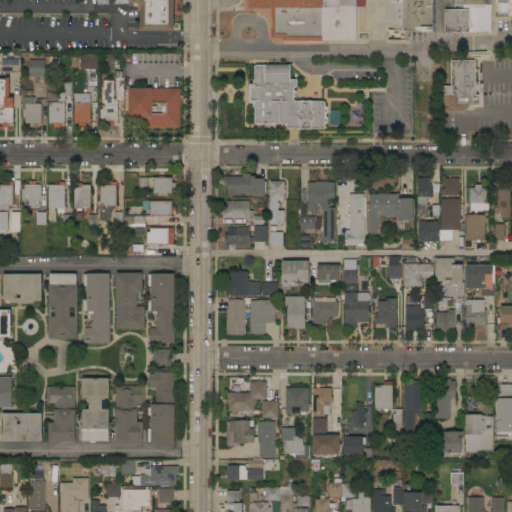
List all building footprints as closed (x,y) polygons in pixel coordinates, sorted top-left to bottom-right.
[(174,0),(174,31),(140,31),(140,3),(132,3),(132,1),(127,1),(127,0),(174,0)] [(404,0),(365,0),(365,7),(355,7),(355,40),(322,40),(322,41),(282,41),(282,38),(271,38),(270,8),(248,8),(248,0),(434,0),(434,32),(417,32),(417,30),(404,31),(404,0)] [(454,0),(511,0),(511,16),(508,16),(508,13),(497,13),(497,0),(491,0),(491,32),(444,32),(444,9),(468,9),(468,8),(462,8),(462,5),(454,5),(454,0)] [(79,69),(79,55),(98,55),(97,69),(79,69)] [(0,72),(0,59),(20,59),(20,72),(0,72)] [(28,60),(44,60),(44,77),(28,77),(28,60)] [(474,95),(479,95),(479,103),(457,103),(457,94),(441,94),(441,86),(450,86),(450,60),(474,60),(474,95)] [(254,67),(254,66),(255,65),(289,65),(289,80),(296,80),(296,86),(294,87),(292,89),(293,91),(295,91),(296,96),(294,97),(292,99),(295,101),(323,101),(324,102),(325,104),(325,106),(326,106),(326,108),(327,108),(327,113),(327,114),(325,114),(325,116),(326,116),(326,117),(327,117),(327,122),(326,122),(326,124),(324,124),(324,127),(324,129),(323,129),(288,129),(286,127),(286,126),(286,124),(266,123),(266,126),(260,126),(260,124),(256,124),(254,123),(254,121),(254,107),(252,107),(252,103),(249,103),(249,99),(248,96),(247,92),(249,87),(249,84),(252,84),(252,80),(254,80),(254,67)] [(0,79),(5,79),(5,77),(9,77),(8,97),(13,97),(13,123),(8,123),(8,127),(2,127),(2,123),(0,123),(0,79)] [(60,78),(71,78),(71,96),(64,96),(64,123),(60,123),(60,128),(53,128),(53,123),(48,123),(48,102),(58,102),(58,99),(60,99),(60,78)] [(113,123),(113,127),(106,127),(106,123),(102,123),(102,119),(100,119),(100,110),(102,110),(102,105),(104,105),(104,104),(102,104),(102,87),(103,87),(103,81),(113,81),(113,98),(116,98),(116,78),(123,78),(123,101),(118,101),(118,123),(113,123)] [(128,88),(151,88),(151,89),(179,89),(179,127),(142,127),(142,118),(128,118),(128,88)] [(90,123),(85,123),(85,127),(79,127),(79,124),(74,124),(74,94),(89,94),(90,123)] [(41,123),(36,123),(36,127),(30,127),(30,123),(25,123),(25,118),(22,118),(22,109),(22,98),(34,97),(34,104),(41,104),(41,123)] [(242,177),(242,173),(252,174),(252,176),(255,176),(255,178),(264,178),(264,182),(266,182),(266,194),(264,194),(264,195),(249,195),(249,194),(237,193),(237,195),(227,195),(227,187),(223,187),(223,176),(242,177)] [(153,178),(158,178),(158,176),(164,176),(164,178),(171,178),(171,183),(175,183),(175,188),(171,188),(171,193),(167,193),(167,196),(157,196),(157,194),(153,194),(153,178)] [(427,197),(426,214),(416,214),(417,185),(416,185),(416,176),(430,177),(429,185),(431,185),(431,197),(427,197)] [(458,195),(440,196),(440,189),(444,189),(444,178),(458,178),(458,195)] [(40,207),(31,207),(31,205),(24,205),(24,200),(22,200),(22,189),(24,189),(24,183),(29,184),(29,181),(35,181),(35,185),(40,185),(40,207)] [(269,193),(268,193),(268,189),(269,189),(269,181),(283,182),(283,189),(285,189),(285,193),(284,193),(284,200),(277,200),(277,203),(279,203),(279,208),(278,208),(278,210),(284,210),(284,225),(270,225),(270,222),(269,222),(269,193)] [(0,184),(7,184),(7,182),(13,182),(13,206),(8,206),(8,212),(7,212),(7,213),(11,213),(11,212),(17,212),(17,244),(11,244),(11,219),(8,219),(8,231),(0,231),(0,184)] [(48,185),(51,185),(51,184),(59,184),(59,182),(64,182),(64,213),(57,213),(57,208),(48,209),(48,185)] [(115,206),(99,206),(99,184),(111,184),(111,182),(116,182),(115,206)] [(90,208),(86,208),(86,211),(83,211),(83,208),(74,208),(74,188),(78,188),(78,183),(82,183),(82,185),(90,185),(90,208)] [(322,185),(322,183),(326,183),(326,188),(328,190),(328,193),(326,194),(326,203),(329,205),(329,209),(327,212),(322,212),(320,209),(320,205),(318,205),(318,204),(316,204),(316,211),(307,211),(307,203),(307,185),(322,185)] [(496,184),(510,184),(509,218),(500,218),(500,212),(493,212),(493,204),(496,204),(496,184)] [(469,188),(474,188),(474,185),(480,185),(480,188),(486,188),(486,203),(482,203),(482,211),(470,211),(470,203),(469,203),(469,188)] [(367,194),(370,194),(370,193),(374,193),(374,194),(378,194),(378,193),(386,193),(386,194),(396,194),(398,194),(398,198),(412,198),(413,220),(397,220),(397,217),(380,217),(381,224),(377,224),(377,233),(368,233),(367,194)] [(441,198),(460,198),(459,230),(441,230),(441,198)] [(149,216),(149,201),(172,201),(172,207),(175,207),(175,211),(171,211),(171,216),(149,216)] [(223,218),(223,207),(227,207),(227,201),(249,201),(249,211),(253,211),(253,216),(249,216),(249,218),(223,218)] [(348,207),(363,207),(364,235),(362,235),(362,238),(364,238),(364,244),(363,244),(363,248),(357,248),(357,249),(355,249),(355,248),(353,248),(353,243),(346,244),(346,242),(345,242),(344,240),(346,240),(346,238),(344,238),(344,236),(346,236),(346,235),(345,235),(345,230),(349,230),(348,207)] [(137,216),(137,213),(139,213),(139,216),(145,216),(145,227),(123,228),(123,227),(123,224),(124,224),(124,216),(137,216)] [(465,215),(484,215),(484,241),(465,240),(465,215)] [(314,217),(314,233),(301,233),(301,229),(299,229),(299,217),(314,217)] [(418,242),(418,222),(433,222),(433,221),(437,221),(437,242),(418,242)] [(504,240),(495,240),(495,224),(504,224),(504,240)] [(267,242),(253,242),(254,225),(267,225),(267,242)] [(249,227),(249,235),(253,235),(253,243),(249,243),(249,244),(224,245),(224,234),(227,234),(227,228),(249,227)] [(173,244),(162,244),(162,246),(159,246),(159,244),(146,244),(146,232),(149,232),(149,228),(165,228),(173,228),(173,244)] [(269,232),(282,232),(282,245),(269,245),(269,232)] [(401,249),(401,239),(414,239),(414,249),(401,249)] [(132,245),(143,245),(143,254),(132,254),(132,245)] [(454,258),(453,265),(462,265),(462,284),(464,284),(464,296),(446,296),(446,288),(443,288),(443,291),(437,291),(437,287),(442,287),(442,281),(436,281),(436,280),(434,280),(434,258),(454,258)] [(343,260),(355,259),(355,283),(343,284),(343,260)] [(308,261),(308,279),(300,284),(300,286),(281,286),(281,261),(308,261)] [(433,264),(433,278),(422,278),(422,287),(414,287),(404,287),(404,264),(433,264)] [(339,265),(339,266),(340,266),(340,279),(339,279),(339,280),(330,280),(330,282),(327,283),(317,283),(317,280),(316,280),(316,265),(339,265)] [(401,277),(387,277),(387,265),(401,265),(401,277)] [(465,288),(482,288),(482,287),(491,287),(491,266),(466,265),(465,288)] [(247,273),(248,273),(248,275),(247,275),(247,278),(248,278),(248,281),(259,282),(259,295),(226,296),(225,272),(247,272),(247,273)] [(84,343),(84,327),(91,327),(91,322),(92,322),(92,314),(84,314),(84,311),(83,299),(86,299),(86,286),(84,286),(84,274),(86,274),(109,273),(109,343),(84,343)] [(116,329),(115,273),(142,273),(142,293),(136,293),(136,306),(144,306),(144,328),(116,329)] [(41,274),(41,301),(32,301),(32,303),(10,303),(10,300),(3,300),(3,274),(41,274)] [(77,338),(48,338),(48,285),(49,285),(49,274),(76,274),(76,285),(77,285),(77,338)] [(149,343),(149,327),(155,327),(155,322),(156,322),(156,314),(152,314),(152,311),(151,311),(148,311),(148,300),(150,300),(150,286),(148,286),(148,274),(150,274),(173,274),(174,343),(149,343)] [(261,296),(261,282),(277,282),(277,296),(261,296)] [(481,283),(493,283),(493,296),(481,296),(481,283)] [(368,293),(368,322),(353,322),(353,327),(343,327),(343,317),(344,317),(344,301),(343,301),(343,293),(368,293)] [(304,328),(286,328),(286,306),(284,306),(284,296),(304,296),(304,328)] [(314,301),(314,298),(322,298),(322,297),(326,297),(326,298),(335,298),(335,301),(336,301),(336,317),(327,316),(327,320),(327,322),(323,322),(323,328),(312,328),(312,301),(314,301)] [(375,324),(374,313),(377,313),(377,301),(385,301),(384,299),(395,298),(395,307),(397,307),(397,310),(396,310),(396,327),(388,327),(388,328),(385,328),(384,324),(375,324)] [(244,334),(226,334),(226,318),(225,318),(225,313),(226,313),(226,308),(228,308),(228,300),(244,300),(244,334)] [(484,300),(484,310),(485,310),(486,325),(477,325),(477,327),(466,328),(465,300),(484,300)] [(250,301),(276,301),(276,312),(275,312),(275,323),(265,323),(265,334),(250,334),(250,301)] [(511,327),(506,327),(506,323),(500,323),(500,306),(505,306),(505,305),(509,305),(509,306),(511,306),(511,301),(511,327)] [(423,327),(418,327),(418,331),(410,331),(410,328),(405,328),(405,306),(420,306),(420,310),(423,310),(423,327)] [(0,336),(0,310),(10,310),(10,336),(0,336)] [(435,312),(447,312),(447,310),(454,310),(454,328),(448,328),(448,331),(441,331),(441,328),(435,328),(435,312)] [(170,366),(152,366),(152,349),(170,349),(170,366)] [(150,444),(150,442),(148,442),(148,428),(150,428),(150,416),(148,416),(147,407),(150,407),(150,404),(155,404),(155,388),(149,388),(149,372),(174,372),(174,444),(150,444)] [(0,377),(11,377),(11,407),(0,407),(0,377)] [(81,441),(82,409),(88,409),(88,399),(83,399),(83,398),(81,398),(81,378),(108,378),(108,398),(107,398),(107,400),(101,400),(101,409),(108,409),(108,441),(81,441)] [(455,406),(450,407),(450,418),(435,419),(435,403),(436,403),(436,396),(437,396),(437,381),(442,381),(442,379),(449,379),(449,381),(455,381),(455,406)] [(404,384),(412,383),(412,380),(424,380),(424,385),(426,385),(427,395),(424,395),(424,410),(420,410),(420,413),(414,413),(414,436),(404,436),(404,384)] [(236,411),(236,412),(233,412),(233,411),(228,410),(228,403),(225,403),(225,400),(226,400),(226,392),(250,393),(250,389),(249,389),(249,386),(249,381),(257,381),(260,381),(260,382),(266,382),(266,399),(255,399),(255,402),(253,402),(253,411),(236,411)] [(374,385),(383,385),(383,381),(391,381),(391,409),(387,409),(387,411),(383,412),(383,409),(374,409),(374,385)] [(511,384),(511,434),(511,437),(507,437),(507,434),(497,434),(497,432),(496,432),(496,393),(500,393),(500,385),(511,384)] [(115,443),(115,386),(144,386),(145,404),(137,404),(137,422),(142,422),(142,443),(115,443)] [(74,387),(74,443),(48,443),(48,422),(54,422),(54,403),(46,403),(46,387),(74,387)] [(285,388),(307,388),(308,411),(299,411),(299,413),(295,413),(295,416),(289,416),(289,413),(285,413),(285,388)] [(312,388),(330,388),(330,404),(328,404),(328,405),(324,405),(323,405),(323,416),(312,416),(312,388)] [(277,401),(277,418),(261,418),(261,401),(277,401)] [(351,411),(356,411),(356,406),(357,406),(357,403),(363,403),(363,406),(364,406),(364,423),(363,423),(363,427),(355,426),(355,423),(351,423),(351,411)] [(401,425),(400,425),(400,447),(391,447),(391,425),(392,425),(392,421),(391,421),(391,418),(392,418),(392,414),(395,414),(395,409),(401,409),(401,425)] [(41,413),(41,441),(26,441),(26,443),(20,443),(20,441),(2,441),(2,413),(41,413)] [(422,413),(432,413),(432,429),(422,429),(422,413)] [(492,450),(479,450),(479,451),(465,451),(465,450),(465,434),(464,434),(465,415),(481,415),(481,416),(493,417),(492,450)] [(326,418),(326,434),(312,434),(312,418),(326,418)] [(274,458),(259,458),(259,443),(237,443),(237,446),(228,446),(228,444),(226,444),(226,420),(236,420),(236,422),(248,422),(248,421),(253,421),(253,437),(257,437),(257,421),(274,421),(274,458)] [(282,454),(282,441),(281,441),(281,428),(294,428),(294,436),(298,436),(298,438),(302,438),(302,445),(308,445),(308,458),(295,458),(295,454),(282,454)] [(435,434),(436,434),(436,432),(461,432),(462,436),(460,436),(461,455),(459,456),(446,456),(444,455),(444,453),(435,453),(435,434)] [(339,435),(339,455),(312,455),(312,435),(339,435)] [(343,454),(343,437),(362,437),(362,438),(365,438),(365,448),(362,448),(362,454),(343,454)] [(120,474),(120,460),(134,460),(134,474),(120,474)] [(248,469),(248,460),(263,460),(263,469),(248,469)] [(0,487),(0,466),(12,466),(13,487),(0,487)] [(237,479),(237,481),(235,481),(235,479),(226,479),(226,476),(224,476),(224,470),(226,470),(226,466),(244,466),(244,467),(245,467),(245,470),(247,470),(247,469),(262,469),(262,480),(237,479)] [(140,486),(140,485),(133,485),(133,476),(139,476),(139,475),(145,475),(144,469),(149,469),(149,467),(177,467),(177,474),(174,474),(175,485),(140,486)] [(31,472),(42,472),(42,481),(44,481),(44,494),(45,494),(45,508),(32,508),(31,472)] [(462,473),(462,484),(450,484),(450,473),(462,473)] [(88,499),(77,499),(77,511),(60,511),(60,483),(72,483),(72,478),(88,478),(88,499)] [(328,483),(333,483),(333,479),(340,479),(340,497),(328,497),(328,483)] [(307,511),(288,511),(288,508),(280,508),(280,486),(287,486),(287,483),(292,483),(292,503),(296,503),(296,495),(309,495),(309,506),(296,506),(296,508),(307,508),(307,511)] [(353,497),(341,497),(341,483),(353,483),(353,497)] [(106,484),(120,484),(120,497),(106,497),(106,484)] [(265,500),(265,487),(279,487),(279,500),(265,500)] [(372,511),(372,510),(381,509),(381,503),(390,503),(390,504),(392,504),(392,490),(393,490),(393,487),(400,487),(400,490),(401,490),(401,505),(394,505),(394,508),(400,508),(400,511),(372,511)] [(159,489),(172,489),(172,503),(158,503),(158,498),(154,498),(154,497),(152,497),(152,488),(159,488),(159,489)] [(149,490),(149,506),(140,506),(140,511),(121,511),(121,490),(149,490)] [(224,511),(224,503),(226,503),(226,491),(238,491),(238,503),(241,503),(241,511),(224,511)] [(422,491),(432,491),(432,503),(422,503),(422,492),(422,491)] [(350,511),(352,511),(352,499),(358,499),(358,492),(370,492),(370,511),(350,511)] [(402,511),(403,492),(422,492),(421,507),(423,507),(423,506),(426,506),(426,511),(402,511)] [(249,501),(249,493),(257,493),(257,501),(249,501)] [(315,511),(315,499),(319,499),(319,496),(324,496),(324,499),(328,499),(328,508),(332,508),(332,511),(315,511)] [(467,511),(467,497),(483,497),(483,511),(490,511),(490,509),(491,509),(491,498),(503,498),(503,510),(502,510),(502,511),(467,511)] [(90,511),(91,511),(91,500),(98,500),(98,505),(105,505),(105,511),(106,511),(90,511)] [(251,511),(251,502),(261,502),(261,501),(263,501),(263,502),(267,502),(267,507),(270,507),(270,509),(271,509),(271,511),(251,511)]
